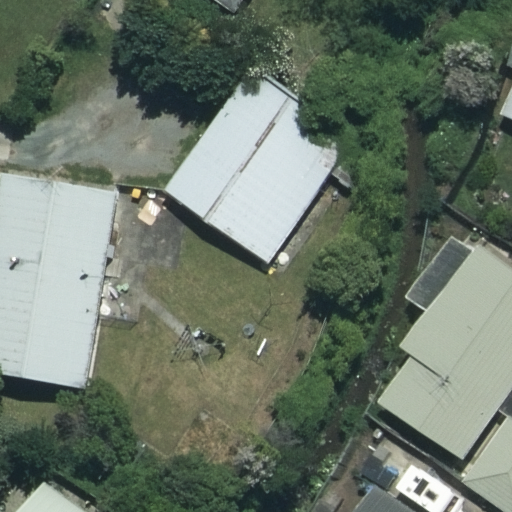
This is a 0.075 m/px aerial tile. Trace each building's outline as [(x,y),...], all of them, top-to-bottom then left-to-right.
[(226,0),(243,11),(250,0),(226,0)] [(361,143),(260,71),(174,191),(275,263),(361,143)] [(128,195),(13,175),(0,248),(0,371),(95,387),(128,195)] [(428,351),(394,401),(472,455),(458,476),(511,511),(511,259),(448,215),(422,252),(440,264),(416,299),(438,314),(418,344),(428,351)] [(96,511),(55,483),(34,511),(96,511)]
